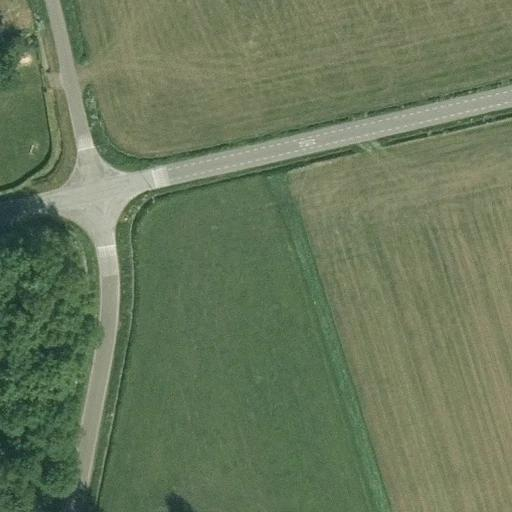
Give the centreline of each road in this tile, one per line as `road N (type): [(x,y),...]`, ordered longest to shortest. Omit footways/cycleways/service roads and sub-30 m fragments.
road 1 (tertiary): [(95,194),(511,98)]
road 2 (unclassified): [(73,511),(110,305),(95,194)]
road 3 (unclassified): [(95,194),(51,0)]
